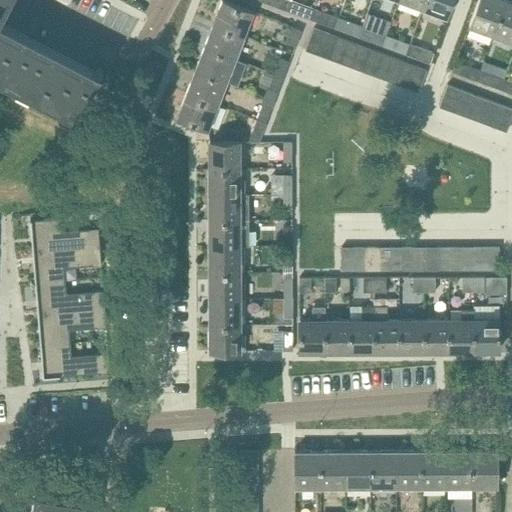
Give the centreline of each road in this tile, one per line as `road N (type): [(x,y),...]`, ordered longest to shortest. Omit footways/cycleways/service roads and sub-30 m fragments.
road 1 (residential): [(110,426),(511,394)]
road 2 (residential): [(169,0),(135,52),(40,7),(44,0)]
